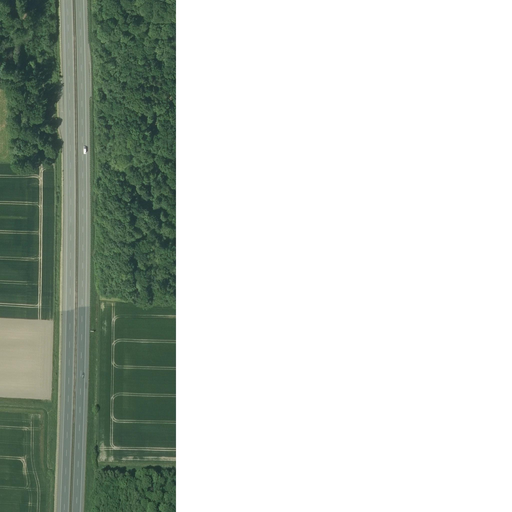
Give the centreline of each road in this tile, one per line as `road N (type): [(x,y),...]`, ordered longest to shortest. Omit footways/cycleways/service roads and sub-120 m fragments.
road 1 (motorway): [(67,0),(62,511)]
road 2 (motorway): [(76,511),(81,0)]
